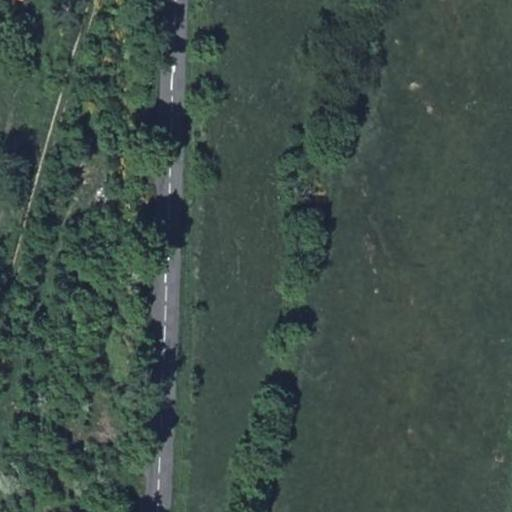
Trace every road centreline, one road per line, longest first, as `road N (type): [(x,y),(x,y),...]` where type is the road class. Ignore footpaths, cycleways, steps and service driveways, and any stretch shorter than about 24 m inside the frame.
road 1 (secondary): [(177,0),(155,511)]
road 2 (track): [(95,0),(0,323)]
